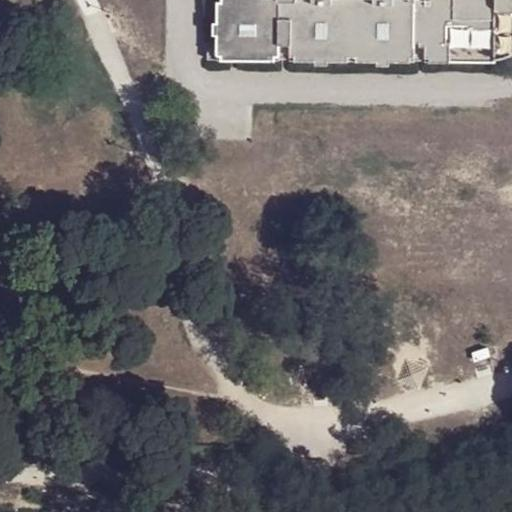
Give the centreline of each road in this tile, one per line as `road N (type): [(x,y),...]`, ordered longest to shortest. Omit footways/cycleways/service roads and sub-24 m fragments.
road 1 (track): [(304,431),(242,393),(203,348),(151,150),(88,0)]
road 2 (track): [(304,431),(349,427),(511,380)]
